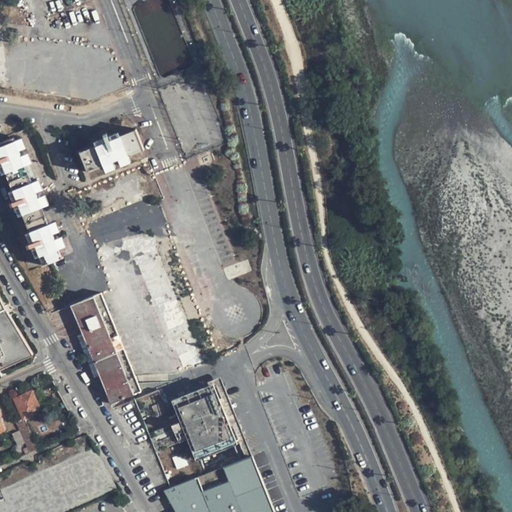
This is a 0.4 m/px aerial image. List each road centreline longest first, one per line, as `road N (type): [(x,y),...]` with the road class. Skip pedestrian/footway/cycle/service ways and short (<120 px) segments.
road 1 (secondary): [(420,511),(318,295),(276,108),(237,0)]
road 2 (secondary): [(210,0),(249,108),(276,246)]
road 3 (residential): [(147,98),(232,314)]
road 4 (residential): [(63,357),(156,511)]
road 5 (secondary): [(276,246),(291,304),(339,398)]
road 6 (residential): [(147,98),(89,116),(0,104)]
road 7 (residential): [(276,246),(269,270),(273,322),(236,361)]
road 8 (residential): [(0,248),(63,357)]
road 9 (secondary): [(339,398),(387,511)]
road 10 (unknown): [(0,144),(43,257)]
road 11 (residential): [(236,361),(291,355),(339,398)]
